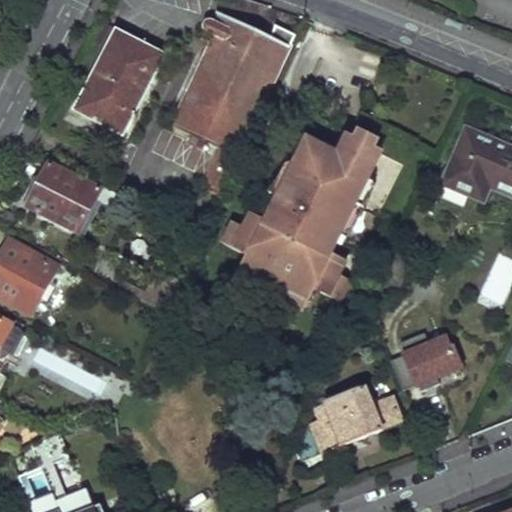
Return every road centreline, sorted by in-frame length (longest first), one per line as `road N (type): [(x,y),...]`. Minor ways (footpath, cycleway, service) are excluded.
road 1 (residential): [(321,0),(511,76)]
road 2 (residential): [(378,511),(511,458)]
road 3 (tertiary): [(64,0),(0,124)]
